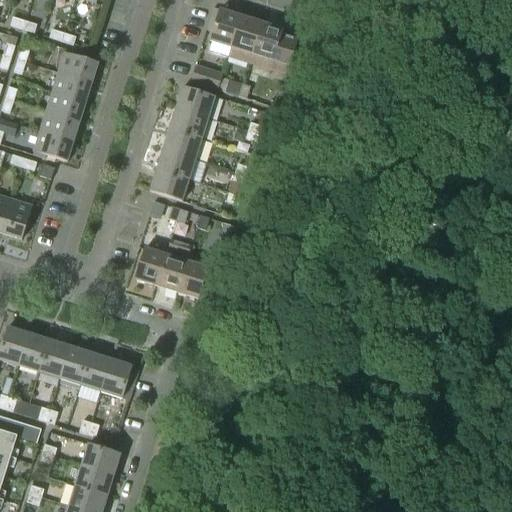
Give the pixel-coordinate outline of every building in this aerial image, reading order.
[(230,48),(240,18),(219,12),(210,42),(230,48)] [(248,64),(261,25),(240,18),(230,48),(231,48),(228,58),(248,64)] [(22,32),(25,22),(13,19),(10,28),(22,32)] [(34,35),(37,26),(25,22),(22,32),(34,35)] [(287,76),(295,49),(297,42),(281,36),(282,31),(261,25),(248,64),(287,76)] [(61,44),(64,34),(52,31),(49,40),(61,44)] [(73,47),(76,38),(64,34),(61,44),(73,47)] [(11,60),(15,48),(7,45),(3,57),(11,60)] [(25,65),(29,53),(21,50),(17,63),(25,65)] [(91,85),(97,65),(64,55),(58,75),(91,85)] [(0,69),(7,72),(11,60),(3,57),(0,66),(0,69)] [(22,77),(25,65),(17,63),(13,74),(22,77)] [(217,91),(221,79),(222,75),(195,66),(190,83),(217,91)] [(85,105),(91,85),(58,75),(52,94),(85,105)] [(226,94),(229,82),(221,79),(217,91),(226,94)] [(246,101),(250,88),(242,86),(238,98),(246,101)] [(13,104),(17,91),(9,89),(5,101),(13,104)] [(207,120),(214,99),(182,89),(176,110),(207,120)] [(79,124),(85,105),(52,94),(46,114),(79,124)] [(9,115),(13,104),(5,101),(1,113),(9,115)] [(201,141),(207,120),(176,110),(169,131),(201,141)] [(259,113),(257,121),(264,123),(266,115),(259,113)] [(73,143),(79,124),(46,114),(40,133),(73,143)] [(0,120),(0,133),(3,134),(13,137),(17,126),(0,120)] [(260,137),(262,128),(250,125),(247,133),(260,137)] [(194,161),(201,141),(169,131),(163,151),(194,161)] [(67,164),(73,143),(40,133),(33,153),(67,164)] [(257,145),(260,137),(247,133),(245,141),(257,145)] [(188,182),(194,161),(163,151),(156,172),(188,182)] [(22,169),(24,161),(12,157),(10,165),(22,169)] [(33,173),(36,164),(24,161),(22,169),(33,173)] [(50,181),(54,170),(43,166),(39,177),(50,181)] [(247,178),(249,170),(237,166),(235,174),(247,178)] [(181,203),(188,182),(156,172),(149,193),(181,203)] [(228,195),(240,199),(247,178),(235,174),(228,195)] [(228,195),(225,203),(238,207),(240,199),(228,195)] [(0,234),(1,235),(11,201),(0,197),(0,234)] [(21,241),(32,208),(11,201),(1,235),(21,241)] [(149,217),(160,220),(164,207),(154,203),(149,217)] [(176,223),(180,211),(172,208),(168,221),(176,223)] [(184,226),(188,214),(180,211),(176,223),(184,226)] [(205,232),(209,220),(200,217),(196,230),(205,232)] [(233,242),(237,229),(223,224),(218,237),(233,242)] [(177,294),(186,263),(191,247),(170,241),(165,257),(166,257),(156,287),(177,294)] [(156,287),(166,257),(165,257),(144,250),(135,281),(156,287)] [(198,300),(207,270),(186,263),(177,294),(198,300)] [(0,361),(18,367),(28,336),(7,329),(0,351),(0,361)] [(39,374),(49,342),(28,336),(18,367),(39,374)] [(59,380),(69,349),(49,342),(39,374),(59,380)] [(80,387),(90,355),(69,349),(59,380),(80,387)] [(100,393),(110,362),(90,355),(80,387),(100,393)] [(122,400),(132,368),(110,362),(100,393),(122,400)] [(0,409),(5,411),(8,399),(0,396),(0,409)] [(25,417),(29,405),(8,399),(5,411),(25,417)] [(46,424),(49,412),(29,405),(25,417),(46,424)] [(54,426),(57,414),(49,412),(46,424),(54,426)] [(35,446),(40,431),(0,418),(0,454),(10,458),(16,440),(35,446)] [(87,437),(90,424),(82,422),(79,434),(87,437)] [(95,439),(99,427),(90,424),(87,437),(95,439)] [(113,477),(119,456),(88,446),(81,467),(113,477)] [(54,458),(56,451),(44,447),(41,455),(54,458)] [(0,489),(10,458),(0,454),(0,489)] [(51,467),(54,458),(41,455),(39,463),(51,467)] [(106,497),(113,477),(81,467),(75,487),(106,497)] [(81,511),(101,511),(106,497),(75,487),(68,508),(81,511)] [(41,499),(43,492),(31,488),(29,495),(41,499)] [(38,508),(41,499),(29,495),(26,504),(38,508)]
